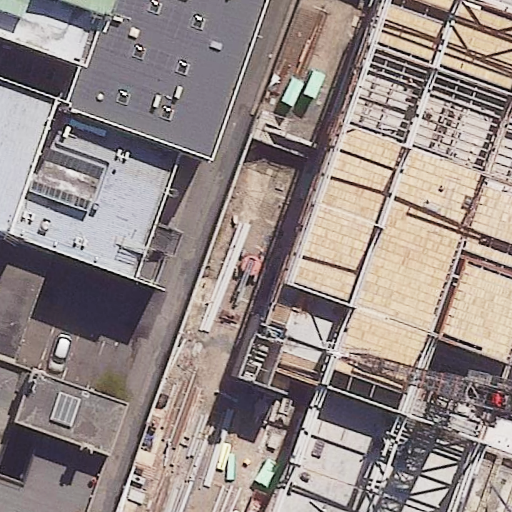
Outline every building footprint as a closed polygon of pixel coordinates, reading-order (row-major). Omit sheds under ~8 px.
[(82,0),(0,0),(0,37),(60,60),(82,0)] [(275,0),(120,0),(85,94),(221,145),(275,0)] [(511,511),(511,16),(463,0),(296,0),(119,511),(511,511)] [(207,143),(0,65),(0,223),(154,281),(207,143)] [(46,253),(0,236),(0,341),(12,346),(46,253)] [(63,511),(107,391),(0,349),(0,511),(63,511)]
